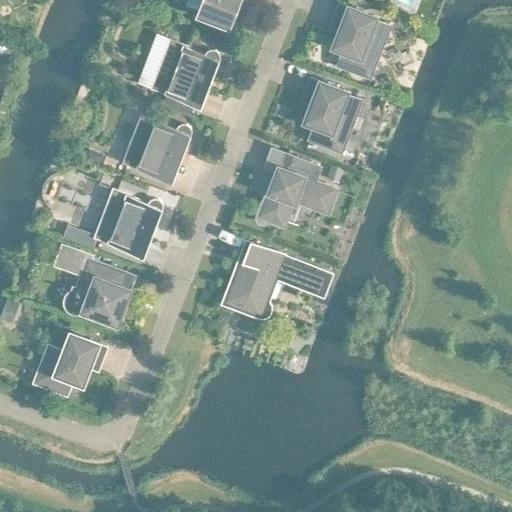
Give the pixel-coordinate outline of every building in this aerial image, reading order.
[(245,16),(251,0),(250,0),(199,0),(194,14),(224,25),(223,29),(224,33),(227,37),(231,38),(236,38),(239,36),(242,33),(247,17),(245,16)] [(375,0),(374,3),(389,9),(393,9),(397,8),(400,5),(402,1),(401,0),(375,0)] [(343,27),(353,31),(344,55),(353,58),(347,74),(378,85),(398,34),(382,28),(383,27),(349,14),(343,27)] [(200,107),(204,96),(213,99),(221,78),(224,79),(228,69),(228,65),(227,62),(224,60),(220,59),(217,61),(215,64),(181,51),(163,95),(178,101),(173,114),(198,123),(202,110),(203,109),(200,107)] [(315,102),(325,106),(316,129),(325,133),(319,148),(350,160),(369,109),(353,103),(354,101),(320,88),(315,102)] [(135,170),(171,184),(176,171),(185,174),(193,153),(195,154),(199,144),(199,140),(198,137),(195,135),(192,134),(188,136),(186,138),(152,125),(135,170)] [(100,160),(95,173),(108,177),(113,164),(100,160)] [(273,211),(271,211),(266,224),(265,228),(267,231),(270,233),(273,234),(276,232),(279,229),(293,235),(303,208),(336,221),(345,199),(323,190),(328,177),(296,165),(291,178),(289,177),(284,190),(282,189),(273,211)] [(148,245),(156,248),(164,228),(166,228),(170,218),(171,215),(169,211),(167,209),(163,209),(160,210),(158,213),(123,200),(106,245),(143,259),(148,245)] [(91,240),(86,253),(101,259),(106,245),(91,240)] [(283,286),(332,305),(341,282),(261,252),(251,280),(248,278),(235,311),(254,318),(252,321),(268,327),(272,327),(276,326),(279,323),(280,319),(280,315),(278,312),(274,309),(283,286)] [(93,318),(125,330),(137,299),(128,296),(133,282),(98,269),(99,265),(72,255),(66,272),(92,282),(87,296),(84,295),(83,298),(76,303),(77,316),(90,320),(92,321),(93,318)] [(16,307),(9,329),(21,333),(29,311),(16,307)] [(81,344),(74,361),(59,355),(45,390),(76,402),(82,387),(90,390),(100,367),(109,370),(115,357),(81,344)]
